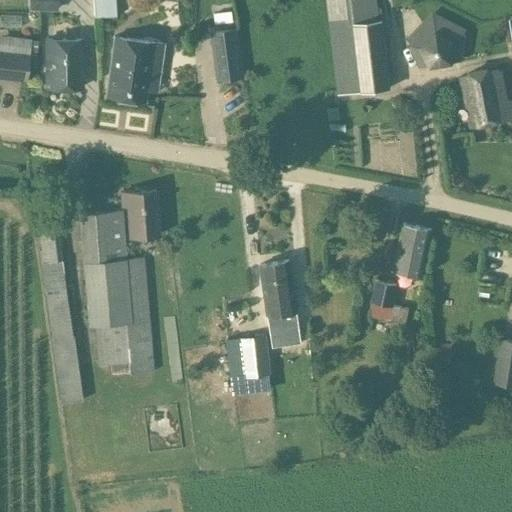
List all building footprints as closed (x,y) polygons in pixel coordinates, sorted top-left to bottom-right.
[(27,0),(28,9),(57,10),(57,0),(27,0)] [(114,0),(94,0),(96,17),(116,16),(114,0)] [(390,88),(382,20),(379,20),(376,0),(327,0),(338,93),(390,88)] [(461,59),(465,35),(434,20),(409,45),(420,66),(461,59)] [(244,76),(238,27),(210,30),(216,80),(244,76)] [(31,38),(0,34),(0,76),(26,80),(28,66),(35,67),(38,40),(31,39),(31,38)] [(106,95),(146,101),(148,81),(159,83),(164,43),(114,36),(106,95)] [(46,87),(81,87),(81,39),(46,39),(46,87)] [(511,119),(511,100),(505,101),(499,70),(460,78),(470,127),(511,119)] [(159,235),(156,190),(120,192),(121,205),(126,205),(128,236),(159,235)] [(151,340),(144,257),(127,258),(122,210),(79,213),(83,262),(88,326),(95,325),(98,364),(129,362),(130,373),(154,371),(151,340)] [(57,217),(35,219),(37,232),(38,232),(41,250),(39,250),(40,262),(61,403),(83,400),(73,335),(72,335),(62,260),(59,229),(57,217)] [(394,269),(422,274),(431,228),(403,222),(394,269)] [(289,260),(260,264),(268,315),(264,316),(266,332),(294,328),(292,312),(297,311),(289,260)] [(377,318),(405,324),(409,308),(394,305),(399,285),(376,280),(371,302),(372,302),(368,317),(377,318)] [(228,338),(230,358),(243,357),(245,377),(258,376),(272,374),(267,334),(228,338)] [(511,339),(500,338),(492,381),(511,384),(511,339)]
